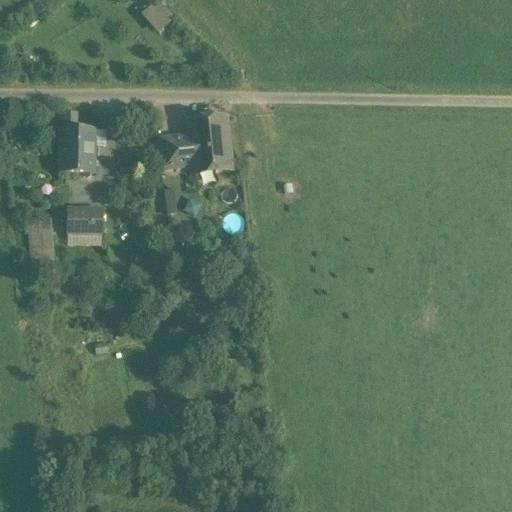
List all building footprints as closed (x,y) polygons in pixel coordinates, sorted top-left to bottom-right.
[(156,7),(144,19),(162,38),(174,26),(156,7)] [(225,122),(197,124),(189,134),(194,168),(209,166),(215,175),(231,174),(225,122)] [(94,132),(62,132),(61,177),(93,177),(94,132)] [(68,209),(68,221),(105,221),(105,209),(68,209)] [(68,223),(69,241),(104,240),(103,222),(68,223)]
